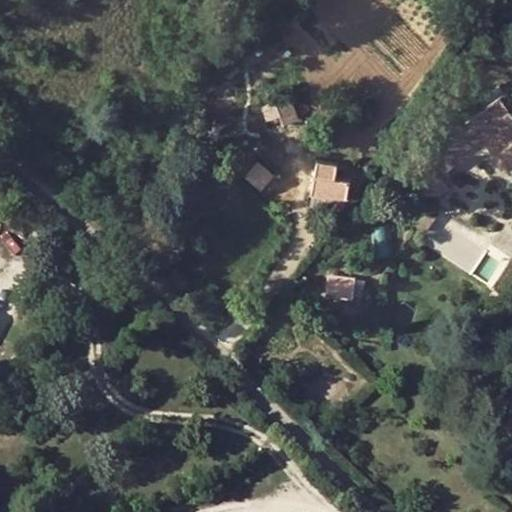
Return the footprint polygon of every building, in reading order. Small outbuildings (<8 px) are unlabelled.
[(419,156),(405,186),(411,192),(436,191),(448,182),(440,170),(433,159),(491,120),(507,142),(500,146),(511,162),(511,85),(504,90),(497,81),(476,96),(482,104),(460,119),(452,106),(435,116),(426,132),(430,138),(422,143),(427,151),(419,156)] [(280,115),(284,125),(300,118),(290,95),(277,101),(282,115),(280,115)] [(255,126),(280,115),(282,115),(277,101),(249,112),(255,126)] [(433,159),(440,170),(488,138),(496,149),(500,146),(507,142),(491,120),(433,159)] [(310,187),(346,192),(350,172),(334,170),(335,155),(313,153),(310,187)] [(339,203),(344,194),(346,192),(310,187),(309,200),(339,203)] [(431,212),(423,206),(415,220),(423,225),(431,212)] [(326,270),(325,289),(349,290),(350,272),(326,270)]
